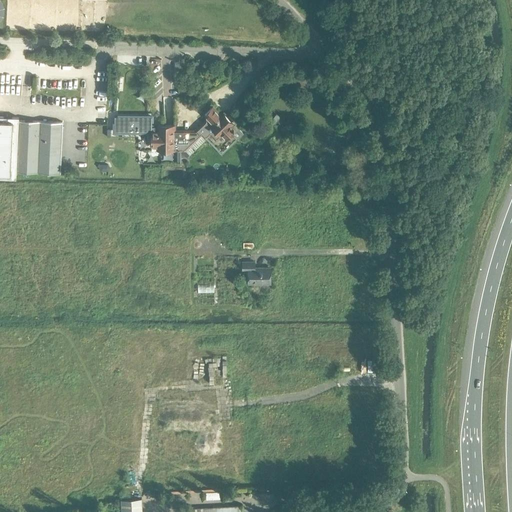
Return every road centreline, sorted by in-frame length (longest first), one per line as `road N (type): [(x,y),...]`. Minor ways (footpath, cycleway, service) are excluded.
road 1 (unclassified): [(378,511),(403,476),(387,193),(377,117),(334,55)]
road 2 (unclassified): [(334,55),(0,39)]
road 3 (motorway): [(511,219),(480,350),(478,511)]
road 4 (motorway): [(511,505),(511,376)]
